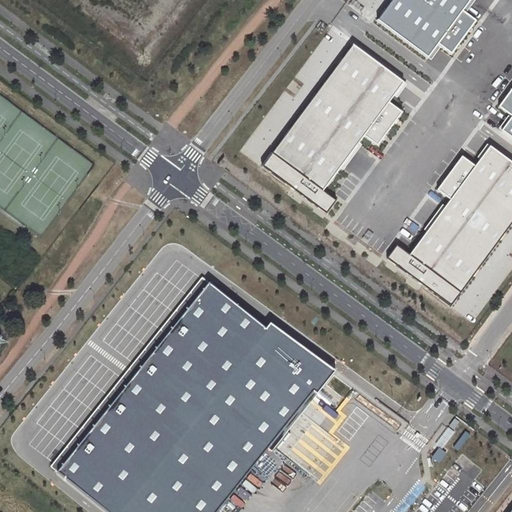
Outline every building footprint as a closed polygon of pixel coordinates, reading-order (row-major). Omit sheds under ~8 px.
[(462,12),(470,0),(392,0),(378,20),(428,58),(438,45),(462,12)] [(462,12),(438,45),(451,54),(475,22),(462,12)] [(323,190),(363,136),(389,102),(403,84),(353,46),(273,152),(323,190)] [(511,90),(499,107),(511,116),(511,90)] [(389,102),(363,136),(377,146),(403,112),(389,102)] [(511,118),(503,131),(511,137),(511,118)] [(450,201),(409,256),(460,293),(511,223),(511,163),(490,147),(476,167),(450,201)] [(336,200),(323,190),(273,152),(263,165),(327,213),(336,200)] [(437,191),(450,201),(476,167),(462,157),(437,191)] [(460,293),(409,256),(396,247),(387,259),(450,306),(460,293)] [(50,467),(57,472),(209,284),(202,278),(50,467)] [(316,394),(335,372),(268,325),(265,329),(209,284),(57,472),(107,511),(218,511),(268,448),(314,392),(316,394)] [(271,451),(316,394),(314,392),(268,448),(271,451)]
